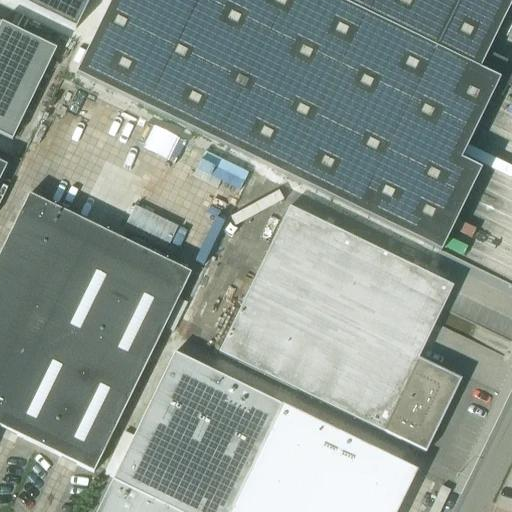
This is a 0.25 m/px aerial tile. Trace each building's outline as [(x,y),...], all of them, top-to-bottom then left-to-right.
[(10,0),(75,31),(89,0),(10,0)] [(511,66),(487,54),(511,2),(511,0),(112,0),(75,76),(440,253),(480,171),(460,162),(464,152),(467,146),(474,131),(492,94),(501,98),(511,76),(511,66)] [(0,25),(0,136),(11,142),(55,51),(0,25)] [(28,196),(0,253),(0,429),(93,474),(190,275),(28,196)] [(425,455),(461,381),(417,360),(452,288),(289,209),(218,355),(425,455)] [(397,511),(416,473),(173,355),(96,511),(397,511)]
